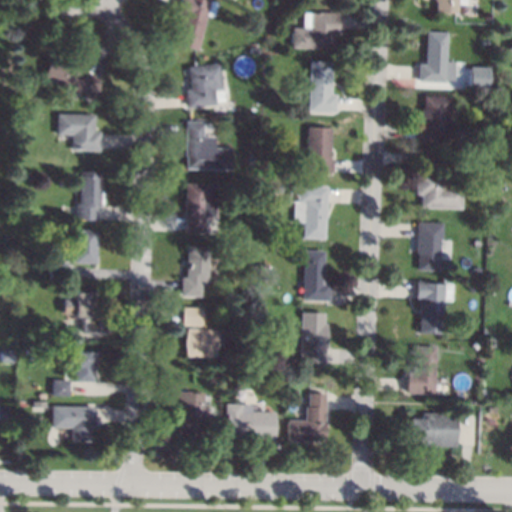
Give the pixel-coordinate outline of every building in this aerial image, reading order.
[(212,0),(216,1),(213,17),(205,15),(197,50),(195,49),(174,44),(181,16),(176,15),(178,5),(179,0),(212,0)] [(464,0),(464,4),(455,3),(455,13),(453,13),(433,12),(433,0),(464,0)] [(336,12),(336,27),(336,35),(331,35),(330,49),(290,48),(291,27),(302,28),(302,12),(309,12),(336,12)] [(444,32),(443,61),(453,61),(453,79),(452,81),(442,80),(442,82),(416,81),(417,67),(417,64),(423,64),(424,32),(444,32)] [(489,51),(477,51),(478,43),(490,43),(489,51)] [(511,69),(511,44),(502,49),(511,69)] [(61,61),(62,60),(83,70),(98,78),(99,79),(88,102),(42,78),(53,57),(61,61)] [(330,62),(329,94),(335,95),(335,97),(334,109),(334,112),(307,111),(307,103),(299,102),(299,90),(308,90),(309,61),(330,62)] [(220,89),(222,89),(224,101),(214,103),(214,105),(189,108),(185,108),(185,106),(183,91),(183,89),(189,88),(186,67),(193,66),(217,63),(220,89)] [(490,74),(489,88),(479,87),(479,80),(479,74),(490,74)] [(447,97),(446,142),(416,141),(417,137),(417,126),(417,123),(419,123),(419,108),(422,108),(422,96),(447,97)] [(92,131),(98,131),(98,134),(98,148),(98,151),(69,150),(70,135),(55,135),(55,114),(92,114),(92,131)] [(202,123),(202,137),(212,137),(212,148),(228,148),(228,169),(184,169),(184,156),(183,156),(183,137),(183,125),(183,121),(202,121),(202,123)] [(329,158),(332,158),(332,160),(331,171),(331,172),(305,172),(306,127),(329,127),(329,158)] [(256,157),(255,165),(248,165),(249,156),(256,157)] [(98,191),(101,191),(101,204),(98,204),(98,205),(98,206),(95,206),(95,219),(73,219),(74,203),(76,203),(77,171),(99,171),(98,191)] [(441,172),(442,172),(441,187),(459,188),(459,209),(420,207),(421,194),(414,194),(415,171),(441,172)] [(215,184),(214,219),(202,219),(202,233),(182,232),(182,230),(183,218),(182,218),(182,216),(183,183),(215,184)] [(326,186),(326,189),(325,201),(325,218),(324,218),(323,238),(302,237),(302,223),(291,223),(292,202),(288,202),(288,185),(326,186)] [(508,203),(504,210),(497,205),(501,198),(508,203)] [(441,223),(440,238),(438,238),(437,270),(416,269),(417,253),(414,253),(415,237),(415,224),(415,222),(441,223)] [(93,264),(71,263),(72,230),(94,230),(93,264)] [(280,251),(272,251),(272,243),(280,243),(280,251)] [(206,247),(205,283),(198,283),(198,296),(178,296),(178,290),(178,281),(178,277),(183,277),(184,246),(206,247)] [(320,250),(323,251),(322,279),(324,279),(324,283),(328,283),(328,286),(327,297),(327,300),(325,300),(301,299),(302,250),(320,250)] [(66,262),(65,264),(65,277),(65,279),(47,278),(48,261),(66,262)] [(479,287),(471,292),(467,286),(475,280),(479,287)] [(415,281),(422,281),(422,283),(451,284),(450,301),(442,300),(440,333),(417,332),(418,299),(414,299),(414,296),(415,281)] [(92,292),(91,317),(97,317),(97,320),(96,331),(96,333),(79,332),(79,320),(70,319),(70,314),(59,314),(60,300),(70,300),(71,291),(92,292)] [(196,307),(199,307),(199,326),(180,325),(180,323),(180,310),(180,307),(196,307)] [(322,313),(322,323),(325,324),(324,348),(324,349),(323,362),(323,363),(306,363),(298,362),(299,312),(322,313)] [(213,329),(215,343),(212,357),(203,357),(183,356),(181,342),(185,328),(213,329)] [(496,340),(495,347),(488,346),(490,339),(496,340)] [(478,342),(477,349),(470,349),(470,341),(478,342)] [(434,393),(405,393),(405,390),(405,378),(406,371),(411,371),(411,362),(413,362),(413,346),(434,346),(434,393)] [(93,352),(93,367),(91,367),(91,382),(72,381),(73,367),(71,367),(72,352),(93,352)] [(279,378),(278,385),(270,384),(271,377),(279,378)] [(67,380),(66,395),(66,396),(49,395),(50,380),(67,380)] [(193,391),(193,393),(201,393),(200,441),(176,440),(176,433),(176,406),(174,406),(174,404),(174,393),(174,391),(193,391)] [(309,393),(324,393),(324,407),(323,442),(285,441),(286,419),(303,420),(304,407),(306,407),(307,393),(309,393)] [(249,411),(273,412),(273,414),(273,440),(269,440),(256,440),(223,439),(224,432),(224,414),(222,414),(222,403),(249,404),(249,411)] [(92,427),(92,428),(88,428),(87,442),(67,441),(68,428),(49,427),(49,424),(49,406),(87,407),(92,407),(92,427)] [(455,415),(454,444),(454,446),(404,445),(404,426),(407,426),(407,418),(421,418),(421,412),(455,413),(455,415)] [(494,421),(491,426),(486,423),(489,418),(494,421)]
